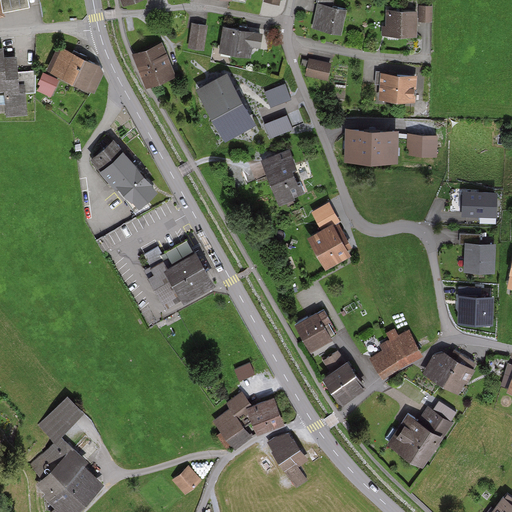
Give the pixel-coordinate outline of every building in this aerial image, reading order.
[(30,7),(28,0),(0,0),(0,14),(3,14),(2,11),(30,7)] [(318,0),(313,26),(341,32),(346,8),(331,5),(332,0),(318,0)] [(419,5),(419,20),(431,20),(432,6),(419,5)] [(388,10),(388,31),(414,32),(415,11),(388,10)] [(193,23),(190,45),(202,47),(206,25),(193,23)] [(225,27),(221,48),(249,53),(250,47),(257,49),(260,33),(246,31),(247,27),(239,25),(239,29),(225,27)] [(135,54),(147,84),(171,74),(170,72),(173,71),(162,43),(135,54)] [(59,46),(50,66),(63,72),(72,52),(59,46)] [(25,112),(24,92),(35,92),(35,69),(16,71),(15,57),(2,58),(1,48),(0,48),(0,86),(6,86),(6,94),(0,94),(0,111),(8,111),(8,113),(25,112)] [(87,56),(74,50),(72,52),(63,72),(94,86),(101,71),(98,65),(86,59),(87,56)] [(307,74),(326,78),(329,63),(310,59),(307,74)] [(41,83),(39,89),(50,94),(57,79),(44,73),(39,82),(41,83)] [(225,74),(202,87),(228,133),(251,121),(225,74)] [(416,90),(413,87),(414,76),(383,74),(381,94),(392,95),(391,100),(412,101),(413,94),(416,90)] [(265,90),(270,105),(291,96),(286,82),(265,90)] [(264,123),(269,137),(293,128),(287,114),(264,123)] [(394,128),(349,127),(348,153),(394,154),(394,128)] [(435,134),(408,133),(408,154),(434,155),(435,134)] [(118,183),(121,181),(136,168),(131,161),(134,158),(128,151),(125,154),(114,141),(92,160),(114,186),(118,183)] [(304,190),(300,181),(296,183),(290,168),(294,166),(288,151),(267,160),(280,194),(290,191),(291,195),(304,190)] [(136,204),(154,188),(136,168),(121,181),(118,183),(136,204)] [(480,212),(480,223),(495,223),(495,212),(494,212),(494,192),(466,192),(466,194),(461,194),(461,210),(466,210),(466,212),(480,212)] [(144,229),(137,216),(96,239),(103,252),(144,229)] [(346,251),(343,246),(348,243),(336,222),(313,235),(324,255),(326,254),(330,260),(346,251)] [(492,267),(493,244),(480,243),(480,232),(459,231),(459,239),(468,240),(467,266),(492,267)] [(146,270),(167,305),(208,281),(203,274),(206,272),(194,251),(169,266),(158,246),(144,254),(152,266),(146,270)] [(307,316),(298,321),(311,346),(336,332),(324,309),(308,318),(307,316)] [(387,333),(390,339),(401,363),(419,354),(407,331),(399,336),(394,329),(387,333)] [(401,364),(401,363),(390,339),(380,344),(384,349),(372,356),(384,375),(401,364)] [(426,368),(445,379),(456,359),(460,353),(454,349),(450,356),(442,350),(435,353),(426,368)] [(333,372),(326,376),(340,395),(349,388),(352,391),(363,384),(347,362),(345,363),(336,351),(324,359),(333,372)] [(460,353),(456,359),(445,379),(456,385),(459,381),(461,382),(464,378),(466,379),(472,369),(470,367),(474,361),(460,353)] [(511,364),(508,363),(502,383),(511,387),(511,364)] [(226,418),(234,413),(236,416),(249,406),(239,393),(227,402),(231,407),(229,408),(222,413),(226,418)] [(68,397),(41,425),(54,438),(81,410),(68,397)] [(272,398),(249,406),(258,430),(281,422),(272,398)] [(408,413),(390,439),(424,462),(437,441),(434,439),(439,432),(443,435),(451,422),(449,421),(456,410),(439,399),(423,423),(419,423),(418,420),(408,413)] [(227,445),(232,441),(225,433),(240,422),(236,416),(234,413),(226,418),(222,413),(215,419),(223,429),(218,433),(227,445)] [(240,422),(225,433),(232,441),(236,446),(250,435),(240,422)] [(296,466),(297,465),(289,453),(297,447),(287,432),(275,436),(269,440),(294,477),(297,484),(305,479),(296,466)] [(68,511),(97,482),(87,473),(89,471),(57,440),(32,465),(51,484),(45,490),(58,503),(50,511),(68,511)] [(297,447),(289,453),(297,465),(305,459),(297,447)] [(175,480),(184,490),(199,478),(189,467),(175,480)] [(494,508),(497,510),(499,511),(511,511),(511,496),(507,493),(504,497),(503,496),(494,508)]
